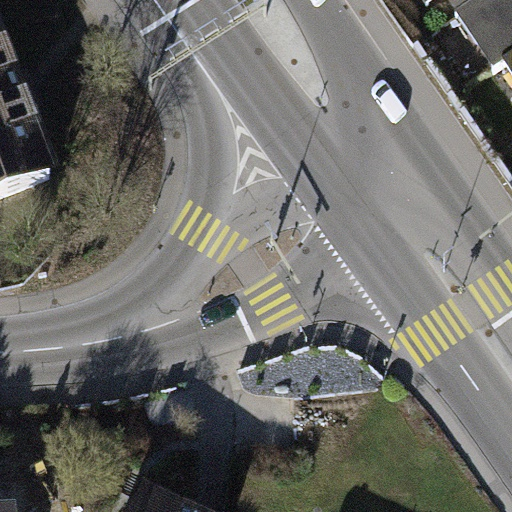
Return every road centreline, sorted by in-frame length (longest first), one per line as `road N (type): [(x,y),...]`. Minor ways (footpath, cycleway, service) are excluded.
road 1 (tertiary): [(0,352),(149,320),(255,268),(337,215)]
road 2 (secondary): [(337,215),(436,331),(511,438)]
road 3 (secondary): [(158,0),(337,215)]
road 4 (secondary): [(419,165),(311,0)]
road 5 (secondary): [(511,298),(419,165)]
